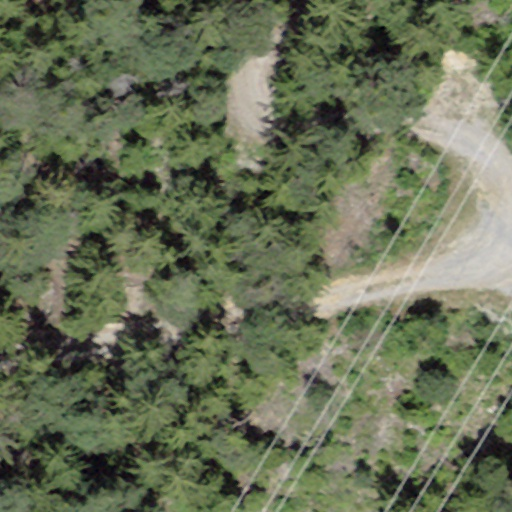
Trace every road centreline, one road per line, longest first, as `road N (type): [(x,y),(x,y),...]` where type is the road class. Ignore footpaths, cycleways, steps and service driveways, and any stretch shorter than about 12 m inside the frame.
road 1 (track): [(0,362),(481,268),(511,241)]
road 2 (track): [(511,192),(490,158),(439,126),(277,120),(249,106),(242,82),(255,56),(324,0)]
